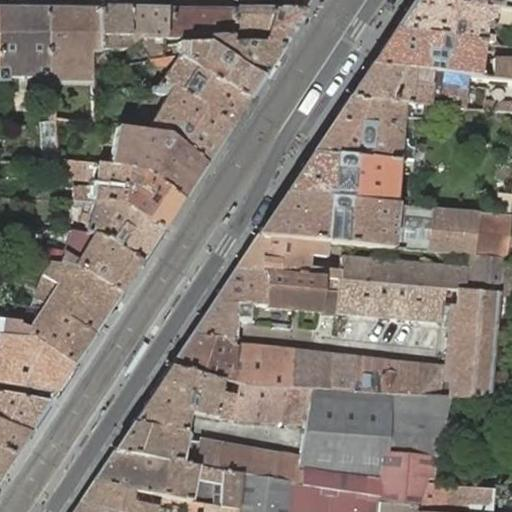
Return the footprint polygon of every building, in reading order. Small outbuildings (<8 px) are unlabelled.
[(425,0),(412,0),(392,30),(395,33),(480,44),(498,46),(493,38),(481,37),(485,13),(489,14),(490,9),(485,9),(425,0)] [(511,0),(425,0),(485,9),(490,9),(511,12),(511,0)] [(0,80),(8,80),(8,78),(39,78),(39,81),(48,80),(48,75),(48,8),(0,7),(0,80)] [(48,75),(91,76),(91,53),(97,53),(96,9),(48,8),(48,75)] [(126,9),(96,9),(97,53),(122,51),(136,42),(139,39),(126,39),(126,9)] [(165,9),(126,9),(126,39),(139,39),(162,39),(165,9)] [(165,9),(162,39),(206,39),(207,38),(229,37),(234,10),(202,10),(165,9)] [(234,10),(229,37),(228,44),(260,45),(272,10),(234,10)] [(260,45),(280,50),(304,13),(303,11),(272,10),(260,45)] [(392,30),(370,65),(373,67),(463,76),(476,78),(480,44),(395,33),(392,30)] [(205,45),(261,79),(280,50),(260,45),(228,44),(229,37),(207,38),(206,39),(205,45)] [(176,57),(246,101),(261,79),(205,45),(162,45),(151,45),(152,61),(176,57)] [(174,89),(230,126),(246,101),(176,57),(152,61),(149,61),(150,66),(154,68),(168,65),(170,66),(154,89),(174,89)] [(511,60),(491,60),(490,79),(511,81),(511,60)] [(462,110),(511,113),(511,105),(511,102),(484,101),(484,104),(462,103),(463,76),(373,67),(370,65),(347,99),(350,101),(401,105),(422,106),(462,110)] [(165,136),(204,166),(230,126),(174,89),(154,89),(150,89),(149,94),(166,97),(145,133),(165,136)] [(401,105),(350,101),(347,99),(310,156),(313,157),(395,163),(401,105)] [(47,122),(47,163),(56,163),(56,159),(56,151),(54,122),(54,112),(49,113),(49,122),(47,122)] [(141,171),(180,201),(204,166),(165,136),(145,133),(116,128),(108,166),(141,171)] [(392,206),(395,163),(313,157),(310,156),(283,196),(285,198),(392,206)] [(80,201),(92,201),(119,201),(159,233),(180,201),(141,171),(108,166),(71,160),(70,179),(94,180),(93,187),(76,187),(70,201),(80,201)] [(508,225),(510,216),(407,207),(392,206),(285,198),(283,196),(255,237),(258,238),(326,244),(390,250),(476,256),(501,258),(505,255),(508,225)] [(98,233),(139,264),(159,233),(119,201),(92,201),(84,233),(98,233)] [(40,250),(39,262),(48,262),(73,262),(118,295),(139,264),(98,233),(84,233),(70,233),(64,253),(40,250)] [(258,238),(255,237),(234,269),(236,271),(321,278),(338,280),(457,290),(465,290),(467,269),(340,258),(338,271),(304,268),(306,255),(324,257),(326,244),(258,238)] [(500,263),(501,258),(476,256),(472,291),(498,293),(500,263)] [(511,274),(511,259),(510,264),(500,263),(498,293),(497,295),(507,296),(510,296),(511,274)] [(41,276),(28,307),(40,309),(50,311),(92,335),(118,295),(73,262),(48,262),(41,276)] [(236,271),(234,269),(200,320),(234,323),(245,324),(247,307),(257,307),(318,313),(321,278),(236,271)] [(338,280),(321,278),(318,313),(335,314),(338,280)] [(455,309),(457,290),(338,280),(335,314),(432,323),(441,323),(443,308),(448,308),(455,309)] [(498,293),(472,291),(465,290),(457,290),(455,309),(450,368),(447,398),(448,398),(468,398),(488,399),(489,387),(490,372),(491,363),(494,327),(497,295),(498,293)] [(450,368),(455,309),(448,308),(443,368),(450,368)] [(0,321),(0,336),(30,339),(72,366),(92,335),(50,311),(40,309),(29,328),(18,325),(19,322),(2,320),(1,322),(0,321)] [(234,323),(200,320),(195,327),(190,335),(232,341),(233,332),(234,323)] [(190,335),(168,368),(171,370),(228,382),(232,345),(232,341),(190,335)] [(0,336),(0,385),(53,395),(72,366),(30,339),(0,336)] [(232,345),(228,382),(243,386),(284,389),(288,351),(232,345)] [(331,356),(288,351),(284,389),(310,390),(328,391),(331,356)] [(354,358),(331,356),(328,391),(351,392),(354,358)] [(381,361),(354,358),(351,392),(377,394),(381,361)] [(381,361),(377,394),(395,395),(398,363),(381,361)] [(447,398),(450,368),(443,368),(398,363),(395,395),(447,398)] [(171,370),(168,368),(144,404),(147,406),(188,414),(213,419),(304,426),(310,390),(284,389),(243,386),(228,382),(171,370)] [(511,374),(490,372),(489,387),(510,389),(511,374)] [(328,391),(310,390),(304,426),(298,457),(220,442),(215,471),(240,475),(237,509),(236,511),(376,511),(377,503),(418,507),(424,485),(426,479),(432,480),(436,457),(443,427),(448,398),(447,398),(395,395),(377,394),(351,392),(328,391)] [(0,394),(0,424),(26,434),(46,404),(45,402),(0,394)] [(147,406),(144,404),(139,412),(131,424),(133,426),(184,433),(186,423),(188,414),(147,406)] [(0,448),(13,455),(26,434),(0,424),(0,448)] [(131,424),(112,452),(115,454),(196,467),(215,471),(220,442),(191,437),(191,435),(184,433),(133,426),(131,424)] [(0,448),(0,474),(13,455),(0,448)] [(112,452),(92,483),(95,484),(144,493),(189,502),(194,480),(221,485),(219,506),(237,509),(240,475),(215,471),(196,467),(115,454),(112,452)] [(92,483),(78,504),(81,506),(109,511),(153,511),(154,506),(142,504),(144,493),(95,484),(92,483)] [(446,487),(424,485),(418,507),(416,511),(443,511),(447,487),(446,487)] [(236,511),(237,509),(219,506),(195,502),(194,508),(169,504),(168,511),(236,511)] [(416,511),(418,507),(377,503),(376,511),(416,511)]
